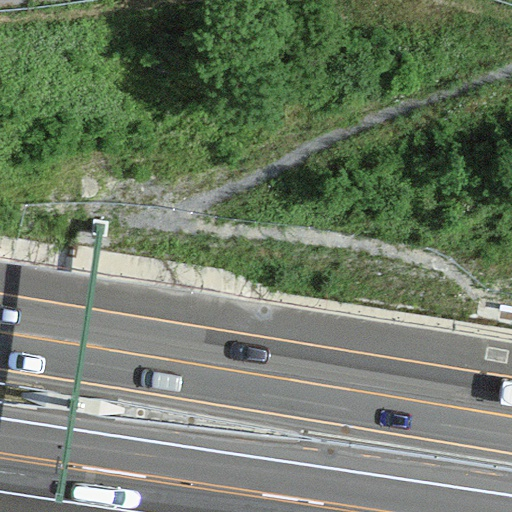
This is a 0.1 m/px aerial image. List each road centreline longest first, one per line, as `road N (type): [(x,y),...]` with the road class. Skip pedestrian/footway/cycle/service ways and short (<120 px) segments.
road 1 (motorway): [(511,401),(0,317)]
road 2 (motorway): [(0,457),(375,511)]
